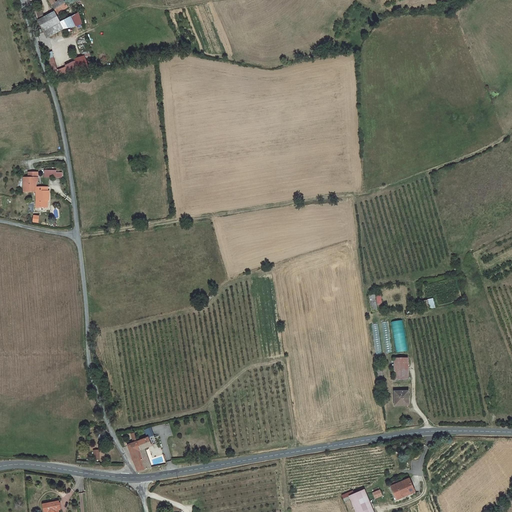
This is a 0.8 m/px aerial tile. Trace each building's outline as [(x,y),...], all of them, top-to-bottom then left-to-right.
[(48,0),(52,6),(56,12),(55,12),(56,14),(68,7),(64,0),(58,0),(56,2),(54,0),(48,0)] [(55,12),(44,17),(39,20),(38,20),(47,37),(63,28),(60,22),(56,14),(55,12)] [(76,62),(56,68),(59,78),(79,72),(76,62)] [(23,192),(35,192),(35,187),(36,187),(36,183),(38,182),(38,172),(36,172),(28,172),(28,177),(22,177),(23,192)] [(37,208),(46,208),(46,200),(48,200),(51,200),(50,191),(48,191),(48,186),(36,187),(35,187),(35,192),(37,192),(37,208)] [(375,295),(369,296),(371,311),(377,310),(375,295)] [(427,300),(420,302),(421,311),(429,309),(427,300)] [(394,359),(395,379),(408,379),(408,359),(394,359)] [(395,405),(409,405),(409,391),(395,391),(395,405)] [(137,442),(140,450),(144,448),(157,443),(154,435),(137,442)] [(140,450),(137,442),(128,445),(138,471),(144,469),(141,461),(143,460),(142,457),(140,451),(140,450)] [(148,458),(143,460),(141,461),(144,469),(151,468),(148,458)] [(409,479),(391,487),(397,500),(415,492),(409,479)] [(350,496),(356,511),(373,511),(364,490),(350,496)] [(382,495),(380,490),(373,493),(375,498),(382,495)] [(60,511),(59,501),(61,501),(60,492),(44,495),(45,503),(46,503),(47,511),(60,511)]
